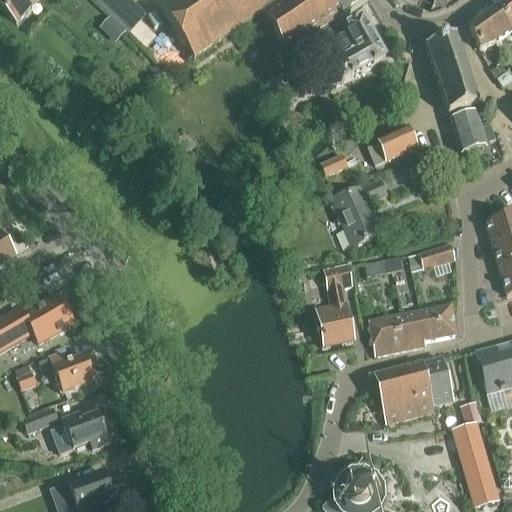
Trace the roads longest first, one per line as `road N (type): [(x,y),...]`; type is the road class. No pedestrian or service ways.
road 1 (unclassified): [(190,511),(168,423),(102,248),(0,142)]
road 2 (unclassified): [(295,511),(329,446),(345,386),(360,373),(475,346)]
road 3 (unclassified): [(475,346),(467,200)]
